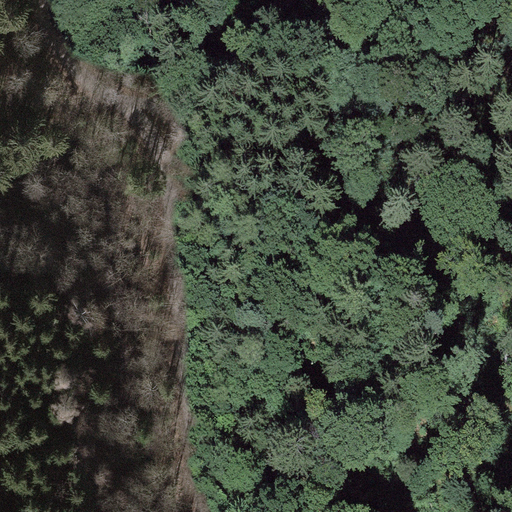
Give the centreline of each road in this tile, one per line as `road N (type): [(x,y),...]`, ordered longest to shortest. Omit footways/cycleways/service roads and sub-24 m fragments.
road 1 (track): [(201,511),(172,126),(87,80),(47,0)]
road 2 (track): [(284,0),(205,78),(172,126)]
